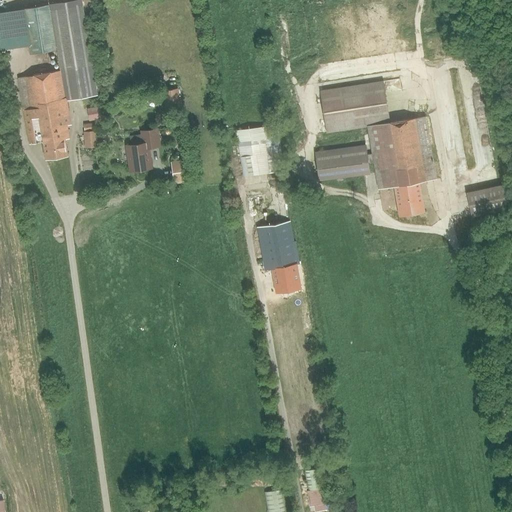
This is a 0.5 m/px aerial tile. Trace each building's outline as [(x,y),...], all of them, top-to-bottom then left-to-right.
[(98,93),(82,0),(72,0),(50,4),(61,70),(65,99),(98,93)] [(47,2),(20,7),(27,53),(54,48),(47,2)] [(8,7),(0,8),(0,27),(11,26),(8,7)] [(61,70),(20,76),(31,141),(41,140),(44,158),(67,155),(65,138),(70,137),(68,122),(69,122),(65,99),(61,70)] [(383,80),(321,89),(327,130),(368,123),(389,120),(383,80)] [(178,88),(164,90),(167,109),(181,107),(178,88)] [(98,105),(86,107),(88,118),(100,116),(98,105)] [(418,180),(435,178),(425,114),(389,120),(368,123),(378,187),(394,184),(418,180)] [(237,130),(238,141),(264,137),(262,126),(237,130)] [(159,144),(157,127),(144,129),(145,139),(147,147),(159,144)] [(93,128),(83,130),(86,147),(96,145),(93,128)] [(264,137),(238,141),(244,175),(270,170),(264,137)] [(145,139),(125,143),(129,170),(150,167),(147,147),(145,139)] [(365,143),(316,151),(320,179),(370,171),(365,143)] [(467,151),(450,152),(451,174),(469,173),(467,151)] [(188,159),(171,161),(174,180),(192,177),(188,159)] [(394,184),(399,213),(423,209),(418,180),(394,184)] [(495,185),(465,190),(468,211),(499,206),(495,185)] [(297,290),(283,220),(257,225),(266,269),(271,268),(276,294),(297,290)] [(306,299),(293,301),(295,317),(309,315),(306,299)] [(288,511),(284,487),(266,490),(269,511),(288,511)]
